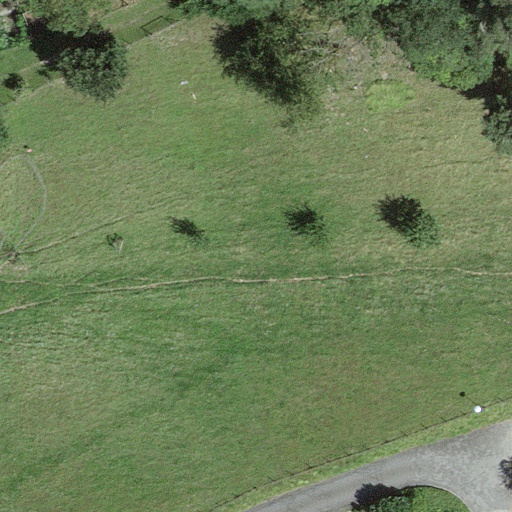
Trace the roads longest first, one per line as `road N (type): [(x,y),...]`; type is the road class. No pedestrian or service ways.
road 1 (residential): [(282,511),(430,453),(500,471),(503,511)]
road 2 (track): [(0,81),(175,0)]
